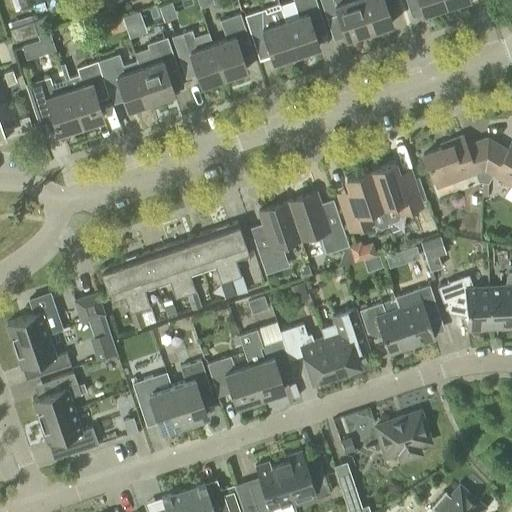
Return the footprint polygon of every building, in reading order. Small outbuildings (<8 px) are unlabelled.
[(284,21),(295,55),(318,47),(310,22),(322,18),(315,0),(292,0),(298,16),(285,20),(284,21)] [(368,32),(357,0),(348,0),(344,2),(343,0),(319,0),(326,18),(337,14),(345,39),(368,32)] [(357,0),(368,32),(391,24),(382,0),(357,0)] [(445,7),(442,0),(417,0),(422,14),(445,7)] [(284,21),(285,20),(278,3),(243,15),(253,41),(264,37),(272,62),(295,55),(284,21)] [(212,44),(223,78),(246,70),(238,46),(249,42),(240,13),(220,20),(226,39),(212,44)] [(13,42),(36,34),(36,33),(48,29),(44,17),(32,21),(9,28),(13,42)] [(223,78),(212,44),(208,32),(193,37),(191,29),(171,36),(180,65),(192,61),(200,86),(223,78)] [(135,61),(150,101),(173,94),(165,69),(176,65),(166,37),(145,44),(146,48),(133,53),(136,61),(135,61)] [(35,61),(55,51),(51,41),(30,51),(35,61)] [(150,101),(135,61),(122,66),(117,53),(97,60),(107,89),(118,85),(127,109),(150,101)] [(64,80),(79,125),(103,118),(94,91),(105,88),(96,61),(75,67),(78,76),(64,80)] [(6,84),(16,82),(11,70),(2,72),(6,84)] [(79,125),(64,80),(51,84),(48,76),(28,83),(36,110),(48,106),(56,133),(79,125)] [(0,123),(0,137),(31,127),(27,115),(18,118),(20,124),(2,130),(0,123)] [(482,182),(486,139),(465,146),(462,136),(448,141),(450,145),(422,154),(427,167),(429,167),(436,186),(474,172),(477,182),(482,182)] [(482,196),(487,196),(487,183),(492,174),(511,185),(511,141),(506,150),(486,139),(482,182),(482,196)] [(398,220),(401,213),(421,206),(412,179),(401,183),(393,162),(369,170),(387,223),(398,220)] [(369,170),(344,178),(352,200),(340,203),(349,230),(371,223),(380,228),(388,226),(387,223),(369,170)] [(287,201),(299,239),(318,233),(321,243),(331,239),(334,250),(342,248),(343,251),(337,267),(353,262),(340,221),(327,226),(315,192),(287,201)] [(281,245),(299,239),(287,201),(258,211),(270,245),(256,250),(265,274),(288,266),(284,255),(281,245)] [(215,229),(231,279),(240,276),(235,260),(248,255),(236,221),(215,229)] [(220,283),(231,279),(215,229),(194,236),(205,270),(214,266),(220,283)] [(439,235),(420,241),(425,258),(444,252),(439,235)] [(189,275),(205,270),(194,236),(167,244),(184,295),(186,294),(192,310),(201,307),(196,291),(195,291),(189,275)] [(379,250),(376,236),(354,242),(358,256),(379,250)] [(174,298),(184,295),(167,244),(146,252),(157,286),(169,282),(174,298)] [(419,256),(415,245),(400,250),(403,261),(419,256)] [(144,290),(157,286),(146,252),(123,260),(139,310),(149,306),(144,290)] [(145,326),(139,310),(123,260),(98,268),(110,302),(123,297),(129,313),(134,330),(145,326)] [(488,287),(490,324),(500,324),(500,329),(511,327),(511,272),(507,271),(504,286),(488,287)] [(490,324),(488,287),(473,288),(468,274),(447,282),(448,282),(436,287),(445,309),(456,305),(465,304),(466,330),(481,330),(481,325),(490,324)] [(308,298),(302,282),(289,286),(295,303),(308,298)] [(398,309),(409,342),(418,339),(420,344),(434,339),(425,312),(437,308),(429,286),(417,290),(407,293),(411,304),(398,309)] [(92,318),(104,314),(96,291),(72,299),(79,322),(87,319),(92,318)] [(265,295),(248,300),(252,313),(268,308),(265,295)] [(167,318),(176,315),(171,299),(162,302),(167,318)] [(409,342),(398,309),(385,313),(381,302),(358,309),(366,332),(378,328),(387,355),(401,350),(400,345),(409,342)] [(63,328),(55,306),(6,323),(13,345),(46,334),(63,328)] [(354,352),(367,348),(353,308),(332,315),(334,323),(320,328),(323,337),(336,375),(348,371),(350,367),(358,364),(354,352)] [(336,375),(323,337),(312,341),(310,333),(306,335),(302,323),(279,331),(281,338),(288,359),(303,354),(311,380),(320,377),(324,379),(336,375)] [(256,330),(238,336),(248,364),(259,398),(284,390),(275,365),(288,361),(288,359),(281,338),(261,345),(256,330)] [(109,331),(88,337),(95,359),(116,352),(109,331)] [(46,334),(13,345),(21,367),(43,359),(47,371),(69,363),(65,351),(54,355),(46,334)] [(259,398),(248,364),(234,369),(229,355),(206,363),(213,386),(227,381),(235,406),(259,398)] [(170,385),(183,423),(206,416),(197,389),(209,386),(200,359),(179,366),(184,381),(170,385)] [(39,421),(72,409),(68,397),(80,393),(76,383),(72,372),(50,380),(54,391),(32,398),(39,421)] [(183,423),(170,385),(157,390),(152,376),(131,383),(140,409),(151,405),(160,431),(183,423)] [(72,409),(39,421),(47,443),(69,435),(74,451),(97,443),(91,426),(80,430),(72,409)] [(419,453),(417,445),(429,441),(419,411),(375,426),(383,450),(395,446),(400,459),(419,453)] [(279,463),(291,499),(314,492),(316,497),(329,493),(321,467),(307,471),(300,451),(286,455),(288,460),(279,463)] [(291,499),(279,463),(270,466),(268,461),(254,466),(259,481),(235,489),(242,511),(258,511),(257,510),(291,499)] [(189,511),(241,511),(232,485),(220,489),(219,487),(206,491),(203,483),(182,490),(189,511)] [(347,511),(369,511),(367,504),(361,506),(353,484),(340,488),(347,511)] [(478,511),(482,507),(458,486),(450,496),(443,491),(430,506),(437,511),(436,511),(478,511)] [(189,511),(182,490),(160,498),(164,508),(152,511),(189,511)] [(385,511),(397,511),(400,510),(395,503),(385,510),(385,511)]
